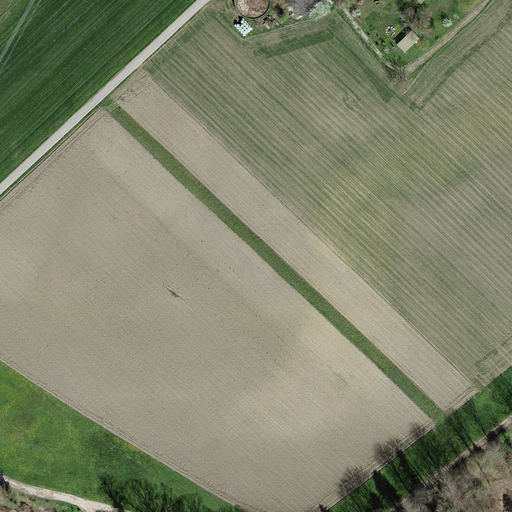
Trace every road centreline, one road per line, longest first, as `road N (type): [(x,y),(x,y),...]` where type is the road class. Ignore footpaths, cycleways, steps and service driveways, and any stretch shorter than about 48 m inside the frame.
road 1 (unclassified): [(0,190),(204,0)]
road 2 (track): [(393,511),(511,418)]
